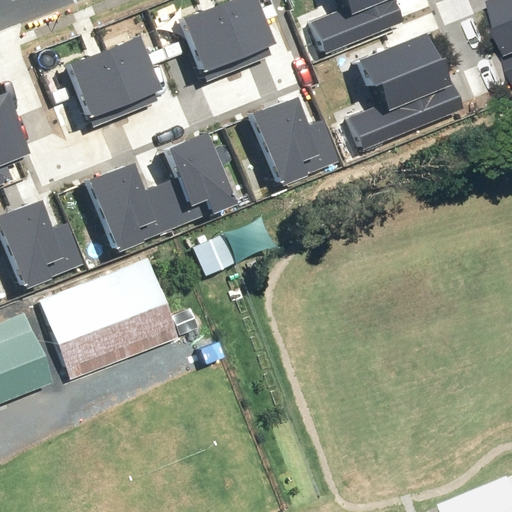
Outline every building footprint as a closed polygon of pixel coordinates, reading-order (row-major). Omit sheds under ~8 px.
[(258,0),(216,0),(175,15),(195,71),(274,42),(258,0)] [(396,0),(335,0),(341,13),(314,24),(326,53),(405,21),(396,0)] [(511,76),(511,0),(499,0),(483,7),(511,76)] [(343,120),(358,155),(464,108),(431,35),(365,65),(382,103),(343,120)] [(158,91),(137,40),(63,71),(84,122),(158,91)] [(6,90),(0,92),(0,185),(12,182),(5,161),(29,152),(6,90)] [(281,95),(238,110),(265,185),(328,162),(312,117),(292,124),(281,95)] [(235,201),(207,133),(160,152),(189,220),(235,201)] [(167,231),(139,160),(86,180),(114,252),(167,231)] [(0,229),(23,287),(84,263),(67,222),(52,227),(42,201),(0,218),(0,229)] [(310,333),(285,342),(328,468),(389,447),(352,340),(511,285),(494,237),(334,292),(330,281),(296,292),(310,333)] [(158,238),(36,289),(68,363),(189,311),(158,238)] [(0,396),(53,374),(22,301),(0,310),(0,396)] [(438,511),(511,511),(511,498),(500,469),(433,497),(438,511)]
